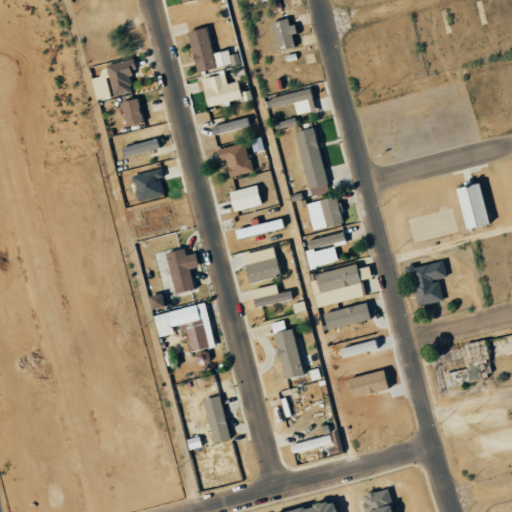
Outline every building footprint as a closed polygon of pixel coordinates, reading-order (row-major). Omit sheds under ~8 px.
[(289,34),(295,32),(291,17),(276,21),(284,49),(293,47),(289,34)] [(186,31),(193,71),(230,65),(227,50),(211,53),(207,28),(186,31)] [(135,69),(132,57),(105,64),(112,96),(133,91),(128,71),(135,69)] [(240,99),(236,81),(226,84),(223,73),(199,79),(206,107),(240,99)] [(90,78),(95,101),(110,98),(105,75),(90,78)] [(314,111),(309,89),(265,99),(267,109),(292,103),(295,115),(314,111)] [(141,123),(137,98),(120,101),(124,126),(141,123)] [(210,127),(212,135),(249,125),(247,116),(210,127)] [(292,132),(307,188),(327,183),(313,127),(292,132)] [(158,148),(155,138),(119,147),(121,158),(158,148)] [(251,172),(244,142),(216,149),(218,159),(224,157),(228,177),(251,172)] [(164,179),(162,167),(131,175),(137,201),(164,195),(160,180),(164,179)] [(454,188),(463,229),(486,224),(477,183),(454,188)] [(260,204),(254,185),(226,192),(232,212),(260,204)] [(319,199),(323,226),(340,223),(336,197),(319,199)] [(233,229),(235,239),(282,228),(280,218),(233,229)] [(307,240),(309,249),(304,250),(308,269),(328,264),(324,249),(314,251),(313,249),(344,242),(342,232),(307,240)] [(272,247),(241,254),(247,283),(279,276),(272,247)] [(164,252),(174,294),(192,289),(187,269),(197,267),(193,253),(184,255),(182,248),(164,252)] [(442,300),(437,278),(446,276),(441,260),(406,268),(416,307),(442,300)] [(361,297),(358,280),(369,278),(367,266),(356,269),(355,265),(310,274),(316,307),(361,297)] [(277,294),(274,284),(250,290),(254,308),(290,299),(287,291),(277,294)] [(148,298),(150,309),(162,307),(160,295),(148,298)] [(321,314),(326,330),(368,319),(364,302),(321,314)] [(156,337),(172,334),(170,327),(184,324),(189,351),(212,347),(204,304),(152,314),(156,337)] [(282,379),(301,375),(292,329),(272,333),(282,379)] [(209,442),(226,440),(221,396),(203,398),(209,442)]
